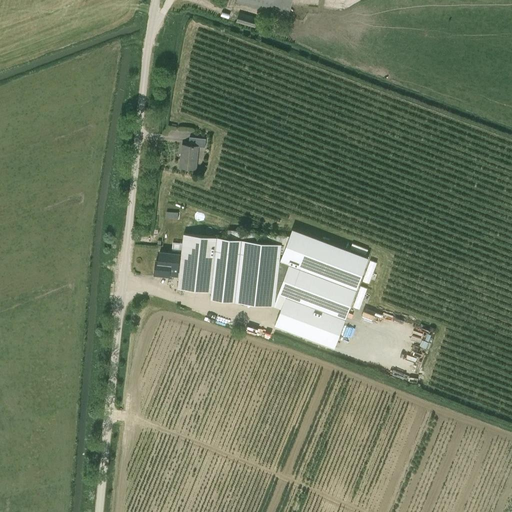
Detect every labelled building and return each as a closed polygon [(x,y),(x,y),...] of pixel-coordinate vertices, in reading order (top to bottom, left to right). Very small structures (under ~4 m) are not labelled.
[(236,0),(236,2),(288,16),(292,0),(236,0)] [(239,12),(236,22),(255,27),(258,18),(239,12)] [(189,137),(189,145),(182,144),(179,167),(196,169),(198,146),(205,147),(206,139),(189,137)] [(368,256),(292,228),(280,260),(289,263),(278,292),(286,295),(274,324),(327,344),(349,286),(356,289),(368,256)] [(169,271),(179,272),(178,288),(211,292),(210,299),(275,305),(281,244),(183,233),(182,251),(172,250),(157,249),(156,260),(154,274),(169,275),(169,271)] [(354,306),(361,308),(367,286),(360,284),(354,306)]
